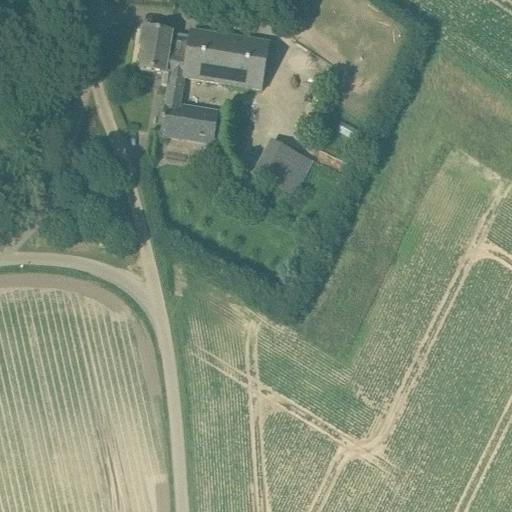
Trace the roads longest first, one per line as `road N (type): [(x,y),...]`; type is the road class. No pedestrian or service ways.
road 1 (unclassified): [(156,303),(137,211),(90,70)]
road 2 (unclassified): [(182,511),(172,371),(156,303)]
road 3 (unclassified): [(0,254),(41,212),(90,70)]
road 4 (unclassified): [(156,303),(78,261),(0,259)]
